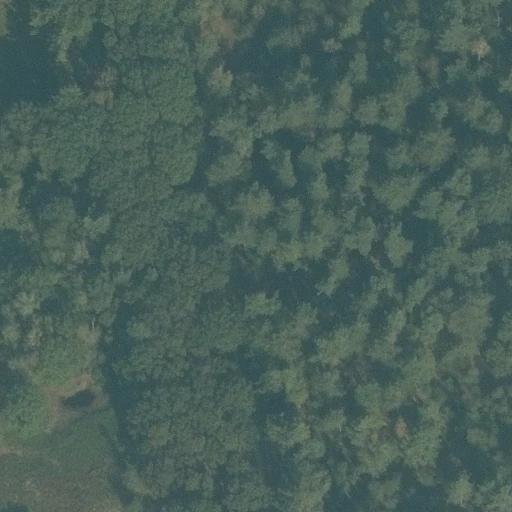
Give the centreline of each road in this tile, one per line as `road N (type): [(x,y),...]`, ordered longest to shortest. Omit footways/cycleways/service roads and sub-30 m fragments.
road 1 (track): [(165,0),(229,294)]
road 2 (track): [(229,294),(272,511)]
